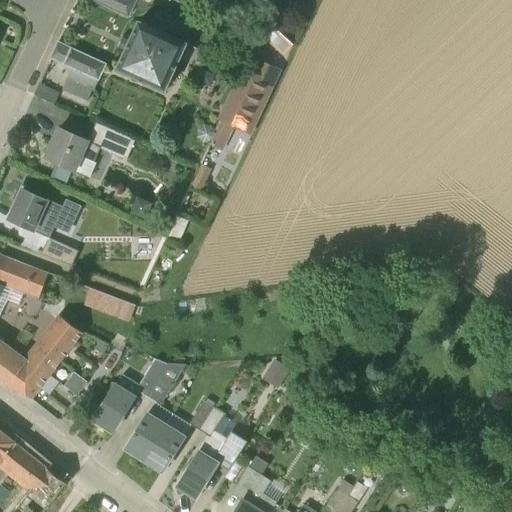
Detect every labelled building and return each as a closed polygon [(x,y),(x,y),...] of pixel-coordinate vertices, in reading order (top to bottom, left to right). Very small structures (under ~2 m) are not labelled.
[(90,0),(128,18),(136,0),(138,0),(152,6),(154,0),(90,0)] [(163,91),(186,44),(174,38),(181,22),(159,12),(151,28),(138,22),(116,70),(163,91)] [(282,57),(293,46),(274,28),(264,39),(282,57)] [(92,91),(106,65),(58,43),(50,59),(72,69),(62,91),(84,100),(89,90),(92,91)] [(223,152),(235,127),(243,131),(248,134),(280,72),(254,59),(247,72),(244,70),(218,119),(221,121),(210,146),(223,152)] [(55,105),(60,94),(40,84),(34,96),(55,105)] [(94,162),(100,149),(126,161),(128,157),(133,145),(135,141),(98,124),(89,143),(59,129),(46,158),(76,172),(82,158),(94,162)] [(201,191),(211,169),(201,164),(191,186),(201,191)] [(46,200),(46,202),(22,190),(9,219),(32,229),(32,230),(49,238),(63,208),(46,200)] [(79,252),(49,238),(42,255),(72,268),(79,252)] [(1,254),(0,256),(0,284),(23,293),(33,267),(1,254)] [(89,289),(89,290),(83,305),(111,316),(118,300),(104,295),(89,289)] [(394,321),(411,330),(422,310),(405,300),(394,321)] [(83,334),(61,317),(49,332),(71,349),(83,334)] [(71,349),(49,332),(38,346),(60,363),(71,349)] [(0,367),(12,351),(0,342),(0,367)] [(102,354),(107,347),(100,342),(94,349),(102,354)] [(60,363),(38,346),(27,359),(49,376),(60,363)] [(17,372),(26,361),(12,351),(0,367),(0,377),(13,387),(31,400),(39,389),(17,372)] [(26,361),(17,372),(49,396),(57,385),(48,377),(49,376),(27,359),(26,361)] [(278,388),(290,370),(275,360),(262,379),(278,388)] [(89,362),(84,369),(88,372),(93,366),(89,362)] [(160,406),(186,365),(168,364),(161,375),(148,398),(160,406)] [(148,398),(161,375),(150,367),(139,385),(123,375),(116,385),(93,420),(112,433),(135,397),(134,396),(137,392),(148,398)] [(190,425),(201,432),(215,409),(204,401),(190,425)] [(196,499),(217,465),(230,471),(248,441),(231,432),(227,439),(214,431),(225,415),(215,409),(201,432),(206,436),(196,452),(198,454),(177,487),(196,499)] [(144,461),(166,426),(147,414),(125,449),(144,461)] [(162,473),(184,437),(166,426),(144,461),(162,473)] [(0,511),(44,511),(65,486),(67,484),(30,455),(15,443),(0,431),(0,511)] [(270,511),(277,502),(284,491),(248,468),(231,495),(241,501),(234,511),(270,511)] [(343,480),(323,511),(322,511),(337,511),(354,487),(359,478),(349,471),(343,480)] [(351,511),(358,502),(364,494),(354,487),(337,511),(351,511)] [(497,511),(501,505),(485,499),(479,511),(497,511)]
